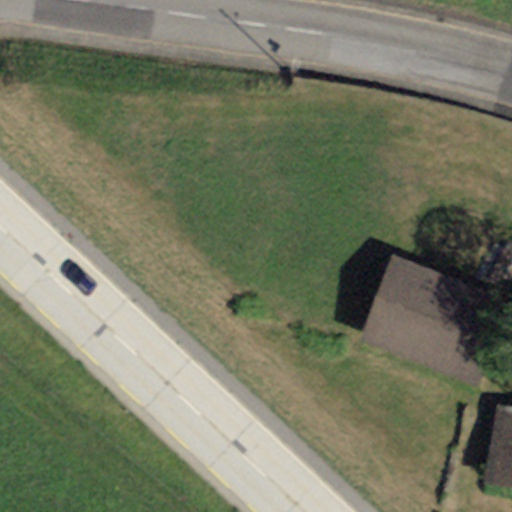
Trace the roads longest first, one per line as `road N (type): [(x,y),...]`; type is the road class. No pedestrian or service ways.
road 1 (residential): [(511,75),(427,52),(59,0)]
road 2 (primary): [(300,511),(0,229)]
